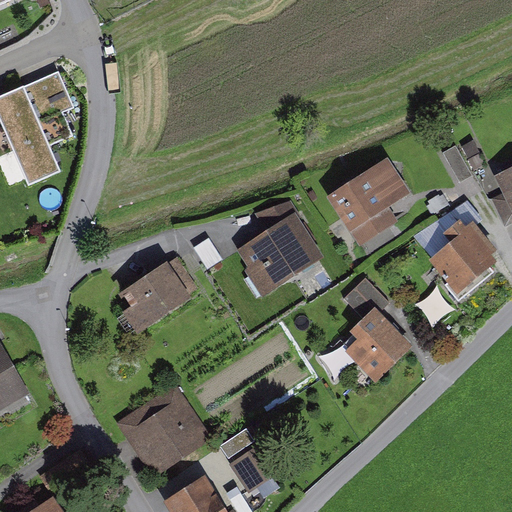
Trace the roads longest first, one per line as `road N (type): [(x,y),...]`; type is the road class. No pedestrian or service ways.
road 1 (residential): [(511,312),(314,511)]
road 2 (residential): [(63,288),(108,138),(94,33)]
road 3 (residential): [(145,511),(63,371),(63,288)]
